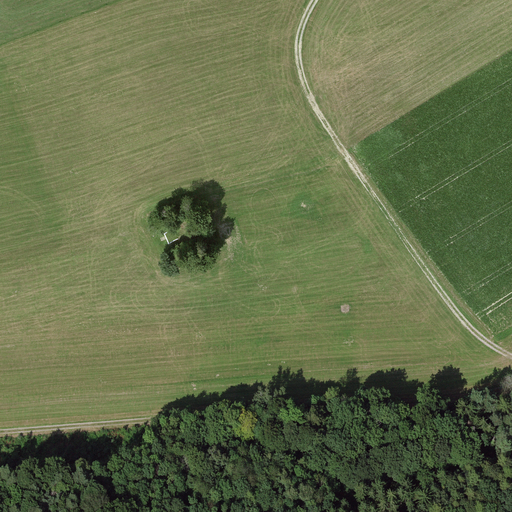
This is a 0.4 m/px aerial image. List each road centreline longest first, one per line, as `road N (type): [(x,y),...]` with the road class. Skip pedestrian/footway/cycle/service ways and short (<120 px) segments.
road 1 (track): [(511,387),(468,399),(0,431)]
road 2 (track): [(511,357),(476,334),(443,295),(319,113),(298,46),(315,0)]
